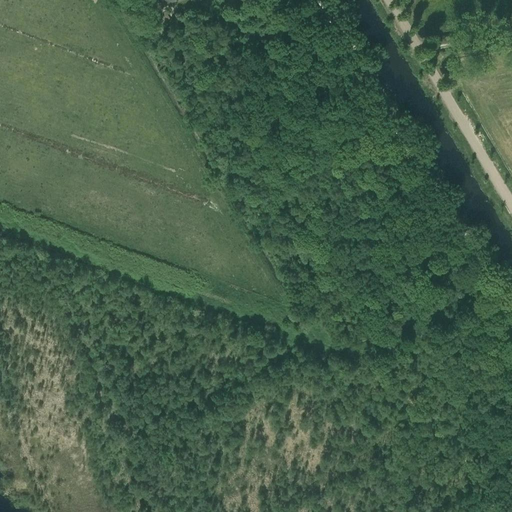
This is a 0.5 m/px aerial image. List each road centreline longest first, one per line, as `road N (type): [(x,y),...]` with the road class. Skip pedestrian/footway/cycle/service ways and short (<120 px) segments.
road 1 (tertiary): [(511,326),(317,0)]
road 2 (track): [(511,205),(422,51)]
